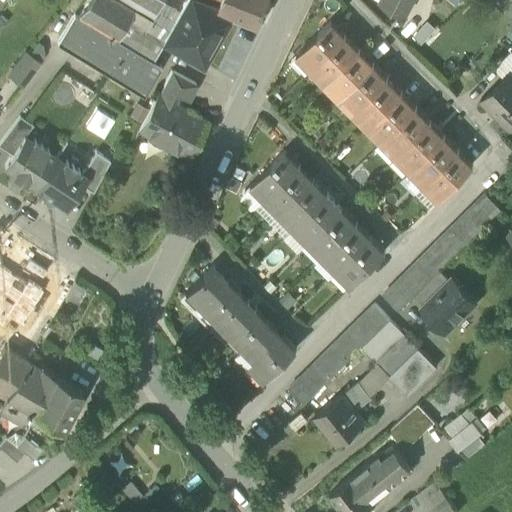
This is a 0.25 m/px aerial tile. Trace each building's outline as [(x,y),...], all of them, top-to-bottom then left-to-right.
[(89,0),(77,16),(74,14),(57,44),(143,95),(160,65),(152,60),(163,41),(162,41),(148,32),(146,30),(152,21),(151,20),(159,6),(162,0),(89,0)] [(217,0),(216,5),(202,0),(185,0),(176,16),(169,29),(162,41),(163,41),(203,64),(217,39),(231,15),(257,25),(266,0),(217,0)] [(410,0),(382,0),(382,2),(404,13),(410,0)] [(490,0),(490,1),(499,9),(506,0),(490,0)] [(511,0),(506,0),(499,9),(511,19),(511,0)] [(148,32),(162,41),(169,29),(152,20),(152,21),(146,30),(148,32)] [(300,51),(314,65),(345,35),(330,21),(300,51)] [(314,65),(328,80),(359,50),(345,35),(314,65)] [(328,80),(342,94),(373,64),(359,50),(328,80)] [(8,75),(23,86),(41,62),(26,51),(8,75)] [(495,69),(504,78),(507,75),(511,69),(511,52),(495,69)] [(342,94),(357,108),(387,78),(373,64),(342,94)] [(178,95),(188,100),(196,84),(171,71),(165,81),(162,87),(178,95)] [(483,99),(511,126),(511,124),(511,79),(507,75),(504,78),(483,99)] [(357,108),(371,123),(401,93),(387,78),(357,108)] [(162,87),(158,94),(174,102),(178,95),(162,87)] [(210,121),(174,102),(158,94),(157,93),(142,122),(138,130),(189,157),(204,131),(210,121)] [(371,123),(385,137),(416,107),(401,93),(371,123)] [(385,137),(399,151),(430,121),(416,107),(385,137)] [(0,140),(0,145),(11,153),(24,134),(25,135),(32,123),(19,115),(0,140)] [(399,151),(413,166),(444,136),(430,121),(399,151)] [(25,178),(36,185),(56,155),(47,150),(48,148),(34,138),(33,140),(25,135),(24,134),(11,153),(4,164),(15,172),(13,174),(23,180),(25,178)] [(413,166),(427,180),(458,150),(444,136),(413,166)] [(81,184),(92,191),(109,159),(95,150),(81,172),(87,176),(81,184)] [(254,180),(269,195),(299,165),(284,150),(254,180)] [(472,164),(458,150),(427,180),(442,194),(472,164)] [(64,161),(56,155),(36,185),(41,189),(48,202),(55,198),(67,206),(81,184),(87,176),(81,172),(78,170),(79,168),(65,159),(64,161)] [(269,195),(283,209),(313,179),(299,165),(269,195)] [(283,209),(297,223),(327,193),(313,179),(283,209)] [(297,223),(311,238),(342,208),(327,193),(297,223)] [(486,193),(477,202),(492,217),(500,209),(486,193)] [(483,226),(492,217),(477,202),(468,210),(483,226)] [(311,238),(326,252),(356,222),(342,208),(311,238)] [(475,234),(483,226),(468,210),(460,219),(475,234)] [(466,243),(475,234),(460,219),(451,227),(466,243)] [(326,252),(340,267),(370,237),(356,222),(326,252)] [(458,251),(466,243),(451,227),(443,236),(458,251)] [(449,260),(458,251),(443,236),(434,244),(449,260)] [(385,251),(370,237),(340,267),(354,281),(385,251)] [(441,268),(449,260),(434,244),(426,252),(441,268)] [(439,270),(441,268),(426,252),(417,261),(432,277),(439,270)] [(424,285),(432,277),(417,261),(409,269),(424,285)] [(29,283),(0,263),(0,320),(3,323),(9,314),(22,323),(45,289),(31,280),(29,283)] [(188,288),(216,316),(240,293),(212,265),(188,288)] [(415,293),(424,285),(409,269),(400,278),(415,293)] [(449,280),(439,270),(432,277),(424,285),(415,293),(414,295),(424,305),(449,280)] [(53,293),(65,299),(74,281),(63,275),(53,293)] [(422,306),(446,330),(475,301),(452,277),(449,280),(424,305),(422,306)] [(414,295),(415,293),(400,278),(392,286),(407,302),(414,295)] [(398,310),(407,302),(392,286),(383,295),(393,305),(398,310)] [(268,321),(240,293),(216,316),(245,344),(268,321)] [(375,303),(366,312),(381,327),(390,319),(387,316),(384,313),(375,303)] [(373,336),(381,327),(366,312),(357,320),(373,336)] [(376,363),(389,376),(418,348),(390,319),(381,327),(373,336),(364,344),(361,347),(376,363)] [(364,344),(373,336),(357,320),(349,329),(364,344)] [(268,321),(245,344),(256,356),(273,373),(296,350),(268,321)] [(361,347),(364,344),(349,329),(340,337),(356,353),(361,347)] [(347,361),(356,353),(340,337),(332,346),(347,361)] [(235,354),(247,365),(256,356),(245,344),(235,354)] [(0,394),(6,397),(28,359),(4,345),(0,351),(0,394)] [(339,370),(347,361),(332,346),(323,354),(339,370)] [(419,347),(418,348),(389,376),(407,395),(437,366),(419,347)] [(330,378),(339,370),(323,354),(315,363),(330,378)] [(273,373),(256,356),(247,365),(263,382),(273,373)] [(56,375),(28,359),(6,397),(29,410),(34,413),(56,375)] [(321,387),(330,378),(315,363),(306,371),(321,387)] [(370,395),(389,376),(376,363),(359,381),(370,395)] [(313,395),(321,387),(306,371),(298,379),(313,395)] [(83,390),(56,375),(34,413),(47,419),(62,428),(83,390)] [(304,403),(313,395),(298,379),(289,388),(304,403)] [(343,393),(354,407),(370,395),(359,381),(343,393)] [(314,415),(337,443),(365,421),(354,407),(343,393),(342,393),(314,415)] [(23,421),(29,410),(6,397),(3,403),(1,404),(2,405),(4,410),(12,415),(23,421)] [(0,421),(6,425),(12,415),(4,410),(2,405),(1,404),(0,407),(0,421)] [(389,432),(405,449),(434,422),(418,404),(389,432)] [(29,410),(23,421),(41,430),(47,419),(34,413),(29,410)] [(468,410),(462,415),(469,424),(453,436),(449,439),(457,450),(459,448),(478,434),(485,428),(477,418),(476,418),(468,410)] [(446,427),(453,436),(469,424),(462,415),(446,427)] [(14,431),(7,436),(16,444),(23,435),(14,431)] [(464,455),(466,458),(485,443),(483,441),(478,434),(459,448),(464,455)] [(0,446),(16,460),(24,451),(16,444),(7,436),(5,435),(0,442),(0,446)] [(23,435),(16,444),(24,451),(34,459),(41,450),(23,435)] [(393,444),(354,474),(367,491),(384,478),(389,483),(390,485),(411,468),(406,461),(393,444)] [(372,496),(367,491),(354,474),(329,494),(340,507),(337,510),(338,511),(362,511),(376,501),(372,496)] [(367,491),(372,496),(389,483),(384,478),(367,491)] [(410,500),(418,511),(457,511),(458,511),(435,482),(410,500)]
